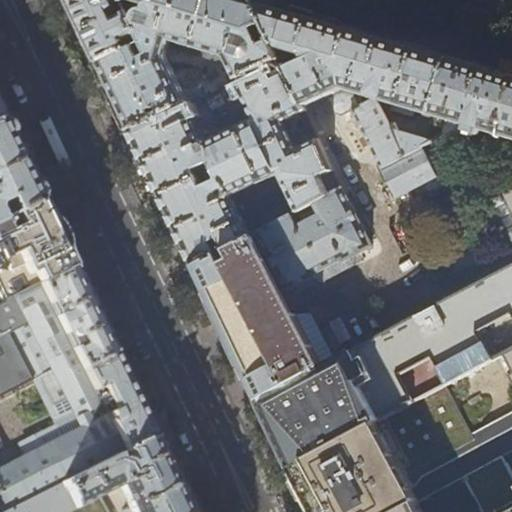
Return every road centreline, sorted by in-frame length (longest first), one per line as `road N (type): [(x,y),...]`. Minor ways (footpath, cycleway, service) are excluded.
road 1 (tertiary): [(251,511),(63,118)]
road 2 (tertiary): [(63,118),(10,0)]
road 3 (tertiary): [(0,15),(63,118)]
